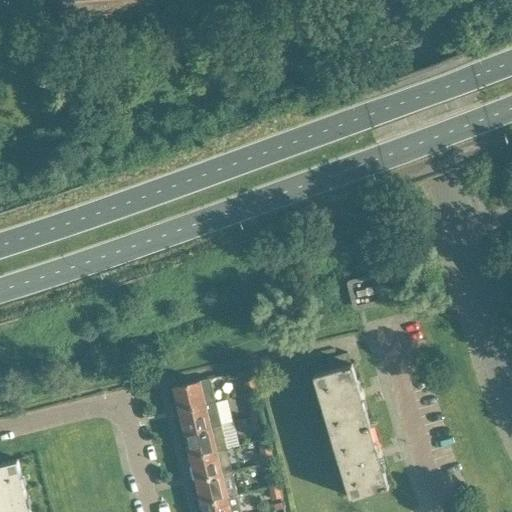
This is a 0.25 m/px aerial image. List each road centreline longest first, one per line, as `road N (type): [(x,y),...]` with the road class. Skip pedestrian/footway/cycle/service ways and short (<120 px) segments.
road 1 (primary): [(511,62),(0,245)]
road 2 (primary): [(0,291),(511,109)]
road 3 (residential): [(511,392),(397,0)]
road 4 (residential): [(0,431),(119,405),(151,511)]
road 5 (residential): [(444,511),(428,482),(387,331)]
